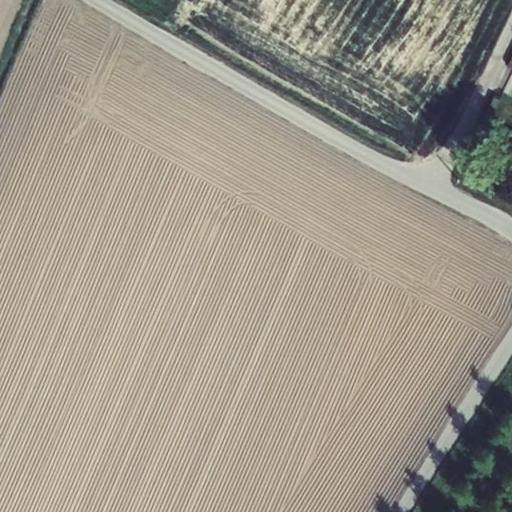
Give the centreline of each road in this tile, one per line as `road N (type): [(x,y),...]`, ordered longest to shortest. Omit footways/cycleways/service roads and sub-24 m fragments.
road 1 (unclassified): [(99,0),(431,188)]
road 2 (unclassified): [(511,342),(403,511)]
road 3 (residential): [(431,188),(511,36)]
